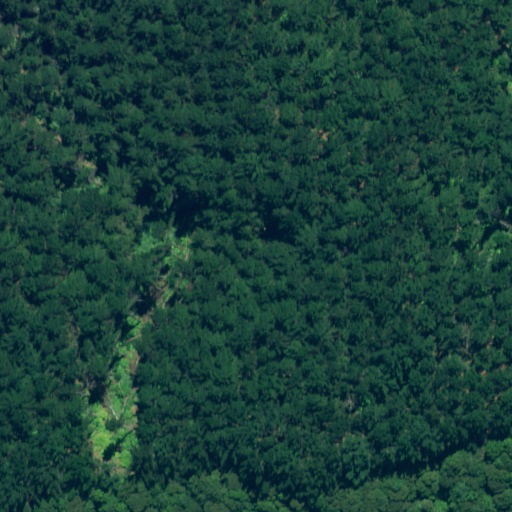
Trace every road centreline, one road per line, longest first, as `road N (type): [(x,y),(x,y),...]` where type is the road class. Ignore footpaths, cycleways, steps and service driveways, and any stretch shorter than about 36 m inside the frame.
road 1 (track): [(139,0),(100,217),(0,160)]
road 2 (track): [(511,42),(462,11),(379,32),(318,26),(299,0)]
